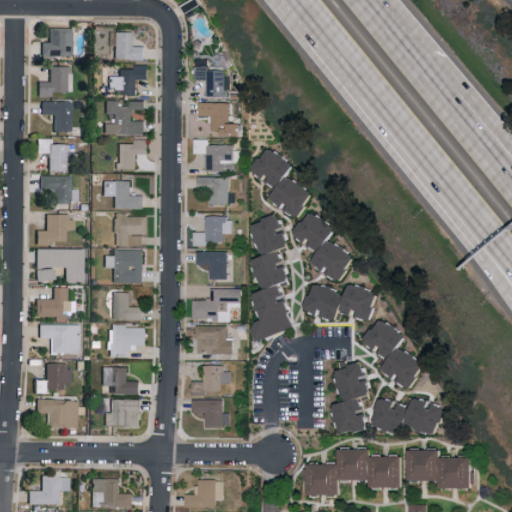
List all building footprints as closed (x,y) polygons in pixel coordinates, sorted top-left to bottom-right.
[(72,55),(73,28),(50,27),(50,41),(42,41),(42,55),(72,55)] [(146,59),(146,46),(133,45),(133,32),(116,31),(115,58),(146,59)] [(137,93),(138,78),(149,79),(149,64),(135,64),(135,69),(120,68),(120,76),(110,75),(109,92),(137,93)] [(72,65),(50,65),(50,81),(39,81),(39,96),(52,96),(52,91),(72,91),(72,65)] [(196,78),(208,79),(208,95),(227,96),(227,68),(197,68),(196,78)] [(145,134),(145,120),(133,120),(133,108),(146,108),(146,100),(130,100),(130,105),(119,105),(119,100),(106,99),(106,113),(114,113),(114,123),(104,122),(104,133),(145,134)] [(54,130),(72,131),(72,101),(42,100),(42,113),(54,113),(54,130)] [(241,122),(230,122),(230,101),(200,101),(200,115),(211,115),(211,129),(223,129),(223,135),(241,135),(241,122)] [(49,170),(67,171),(67,151),(74,151),(74,143),(52,143),(52,138),(37,137),(37,152),(49,152),(49,170)] [(119,142),(118,168),(137,169),(137,153),(148,153),(149,138),(135,138),(135,143),(119,142)] [(233,144),(209,144),(209,138),(195,139),(195,153),(207,153),(207,170),(234,169),(233,144)] [(255,168),(269,182),(278,186),(273,196),(284,207),(292,211),(299,217),(306,210),(314,193),(302,181),(290,176),(295,165),(283,153),(272,147),(258,161),(255,168)] [(71,188),(71,175),(41,175),(41,190),(52,190),(52,202),(79,202),(79,188),(71,188)] [(212,203),(236,203),(236,192),(229,192),(230,176),(200,176),(199,189),(212,189),(212,203)] [(103,195),(114,195),(114,207),(144,208),(145,195),(132,194),(132,180),(104,179),(103,195)] [(296,234),(321,250),(313,262),(342,280),(357,256),(331,239),(339,227),(311,209),(296,234)] [(37,229),(37,244),(53,244),(53,240),(67,241),(67,229),(75,229),(75,215),(46,214),(46,230),(37,229)] [(144,245),(144,234),(149,234),(148,214),(115,214),(115,246),(144,245)] [(296,327),(283,283),(292,280),(283,251),(292,248),(282,214),(255,222),(265,255),(255,258),(265,289),(255,292),(263,320),(251,324),(256,339),(296,327)] [(195,245),(209,246),(209,241),(224,241),(225,232),(233,232),(233,216),(207,216),(207,231),(195,231),(195,245)] [(85,248),(37,248),(36,279),(56,280),(56,266),(66,266),(65,280),(84,281),(85,248)] [(105,254),(105,267),(114,267),(114,282),(144,282),(144,248),(114,248),(114,254),(105,254)] [(212,279),(230,278),(229,250),(199,251),(199,264),(211,264),(212,279)] [(305,306),(323,317),(339,319),(344,310),(350,313),(356,314),(359,316),(372,318),(376,311),(378,293),(365,286),(349,283),(347,294),(331,285),(318,283),(305,306)] [(70,287),(54,286),(54,298),(36,298),(36,315),(55,315),(55,319),(69,319),(70,287)] [(232,319),(232,306),(242,306),(242,288),(211,288),(212,299),(194,299),(194,319),(232,319)] [(113,318),(143,319),(144,306),(131,306),(132,291),(114,291),(113,318)] [(402,348),(409,332),(378,319),(367,344),(392,355),(385,373),(416,386),(427,359),(402,348)] [(79,323),(40,324),(40,337),(50,337),(51,352),(80,352),(79,323)] [(130,356),(130,345),(147,346),(148,325),(111,325),(111,356),(130,356)] [(228,325),(198,325),(199,353),(235,352),(234,339),(228,339),(228,325)] [(35,391),(64,391),(64,381),(70,381),(70,362),(46,362),(47,378),(35,378),(35,391)] [(336,403),(342,433),(370,427),(364,399),(374,397),(366,362),(338,368),(346,401),(336,403)] [(194,394),(209,394),(209,391),(223,391),(223,384),(230,384),(230,364),(205,364),(205,380),(193,380),(194,394)] [(102,384),(111,385),(111,393),(141,393),(141,380),(129,380),(129,366),(103,366),(102,384)] [(375,425),(406,433),(408,425),(440,433),(447,405),(416,397),(414,405),(383,397),(375,425)] [(48,413),(47,425),(77,426),(78,400),(37,398),(37,412),(48,413)] [(142,398),(112,398),(112,411),(106,411),(106,425),(142,426),(142,398)] [(194,412),(207,412),(207,426),(231,426),(231,412),(224,412),(224,399),(194,398),(194,412)] [(373,448),(342,448),(342,464),(305,464),(305,480),(311,480),(311,494),(343,494),(343,479),(373,479),(373,448)] [(475,456),(443,456),(443,449),(412,449),(412,479),(444,480),(444,487),(475,488),(475,456)] [(405,486),(405,455),(374,456),(375,486),(405,486)] [(30,490),(29,503),(60,504),(61,490),(70,490),(70,476),(43,476),(43,490),(30,490)] [(121,478),(92,477),(92,505),(133,506),(134,493),(121,492),(121,478)] [(186,506),(217,507),(217,498),(225,498),(225,479),(197,479),(197,494),(187,493),(186,506)]
